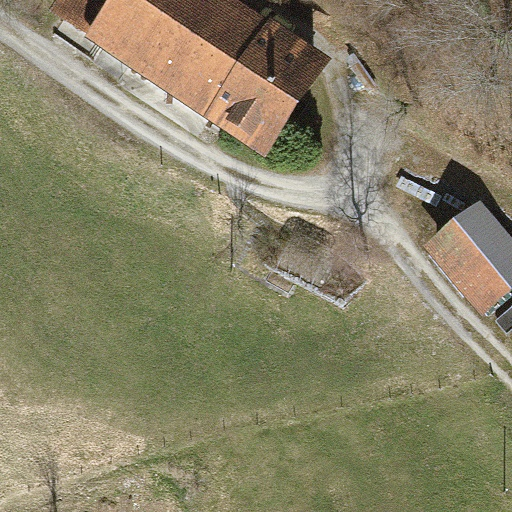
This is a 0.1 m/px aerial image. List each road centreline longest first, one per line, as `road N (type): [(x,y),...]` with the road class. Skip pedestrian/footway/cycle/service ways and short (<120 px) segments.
road 1 (unclassified): [(0,24),(100,97),(237,175),(294,190),(331,178)]
road 2 (track): [(331,178),(511,374)]
road 3 (track): [(331,178),(353,136),(346,79),(325,50),(250,0)]
